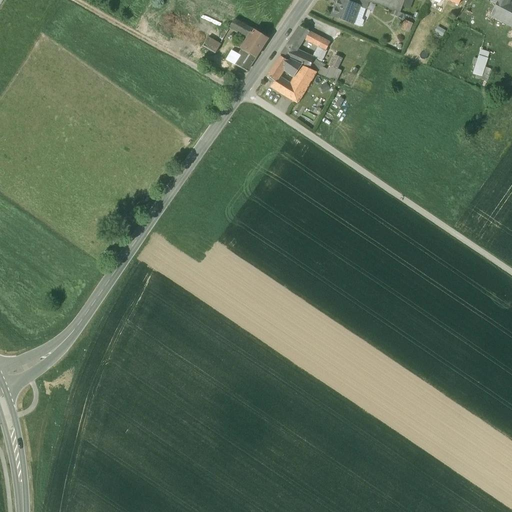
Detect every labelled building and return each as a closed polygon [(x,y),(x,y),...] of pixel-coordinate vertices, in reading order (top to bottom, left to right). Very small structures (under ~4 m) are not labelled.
[(349,3),(341,0),(339,8),(336,7),(333,17),(352,23),(358,7),(358,6),(349,3)] [(369,1),(365,0),(350,0),(349,3),(358,6),(358,7),(366,10),(369,1)] [(404,0),(391,0),(390,0),(387,0),(385,7),(399,13),(404,0)] [(506,0),(497,0),(495,6),(490,17),(511,28),(507,38),(511,40),(511,2),(507,0),(506,0)] [(255,30),(234,20),(233,21),(230,27),(250,37),(255,30)] [(299,27),(290,41),(296,45),(303,39),(305,35),(314,40),(314,39),(316,40),(318,37),(299,27)] [(250,37),(242,50),(255,58),(268,39),(255,30),(250,37)] [(329,43),(318,37),(316,40),(314,39),(314,40),(305,35),(303,39),(317,46),(312,57),(313,58),(308,69),(316,72),(319,73),(322,68),(325,63),(321,61),(329,43)] [(215,54),(220,44),(208,37),(202,46),(215,54)] [(290,41),(281,55),(288,60),(294,48),(296,45),(290,41)] [(312,57),(296,51),(297,49),(294,48),(288,60),(301,66),(308,69),(313,58),(312,57)] [(231,50),(225,59),(233,64),(239,55),(231,50)] [(255,58),(242,50),(239,55),(233,64),(246,72),(255,58)] [(319,73),(336,81),(342,71),(337,69),(342,59),(334,55),(327,70),(322,68),(319,73)] [(487,58),(479,56),(473,74),(481,77),(480,81),(487,83),(491,70),(484,68),(487,58)] [(280,57),(267,77),(274,81),(275,82),(278,77),(285,67),(288,62),(280,57)] [(301,66),(289,61),(288,62),(285,67),(297,73),(301,66)] [(297,73),(290,85),(278,77),(275,82),(274,81),(271,86),(298,103),(316,72),(308,69),(301,66),(297,73)]
